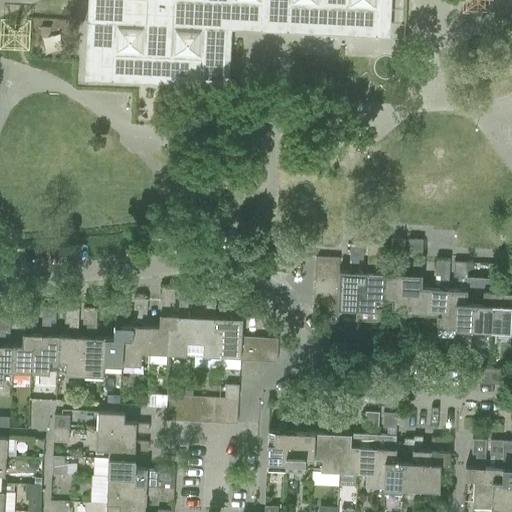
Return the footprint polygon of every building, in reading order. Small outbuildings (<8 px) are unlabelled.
[(89,0),(88,21),(86,77),(222,83),(224,43),(225,27),(379,34),(380,0),(89,0)] [(391,238),(391,245),(391,252),(404,253),(405,238),(391,238)] [(409,238),(408,253),(409,253),(421,253),(422,239),(409,238)] [(337,306),(337,309),(357,310),(358,285),(366,285),(366,272),(357,271),(358,259),(362,259),(363,244),(350,244),(350,258),(349,271),(339,270),(338,282),(338,294),(337,306)] [(356,312),(356,322),(383,323),(384,308),(375,307),(375,298),(383,299),(384,273),(375,273),(376,260),(380,260),(381,245),(368,244),(366,272),(366,285),(358,285),(357,310),(357,312),(356,312)] [(315,258),(315,269),(339,269),(339,257),(315,256),(315,258)] [(384,273),(383,299),(391,299),(391,312),(411,313),(412,287),(404,286),(404,274),(404,273),(405,261),(395,260),(394,273),(394,274),(384,273)] [(430,287),(429,314),(436,314),(436,328),(437,328),(456,328),(457,302),(448,302),(447,302),(447,288),(449,261),(435,260),(435,262),(435,276),(439,276),(439,288),(430,287)] [(404,274),(404,286),(412,287),(411,313),(429,314),(430,287),(421,287),(421,275),(422,261),(421,261),(413,261),(413,273),(412,275),(404,274)] [(447,288),(447,302),(448,302),(457,302),(456,328),(474,329),(475,303),(467,302),(468,289),(467,289),(467,277),(466,277),(467,262),(453,261),(453,276),(454,276),(456,276),(456,289),(449,289),(447,288)] [(315,269),(314,281),(338,282),(339,270),(339,269),(315,269)] [(467,277),(467,289),(468,289),(467,302),(475,303),(474,329),(492,330),(493,303),(501,304),(501,290),(494,290),(494,278),(467,277)] [(493,303),(492,330),(509,330),(510,305),(511,305),(511,292),(510,292),(511,279),(502,278),(501,290),(501,304),(493,303)] [(314,281),(314,293),(338,294),(338,282),(314,281)] [(158,326),(149,326),(148,353),(167,354),(168,327),(177,327),(178,315),(169,314),(169,302),(174,303),(175,287),(161,286),(160,314),(159,314),(158,326)] [(168,327),(167,354),(186,355),(186,343),(194,343),(196,316),(187,316),(187,303),(192,304),(193,288),(179,287),(178,315),(177,327),(168,327)] [(194,355),(193,367),(221,368),(222,330),(213,329),(214,317),(215,297),(215,295),(215,289),(202,288),(201,304),(205,304),(205,316),(196,316),(194,343),(203,344),(202,355),(194,355)] [(314,293),(313,305),(337,306),(338,294),(314,293)] [(114,337),(106,337),(104,363),(122,364),(123,338),(132,338),(132,325),(124,325),(124,313),(128,313),(129,297),(116,297),(114,337)] [(134,298),(132,325),(132,338),(123,338),(122,364),(141,365),(142,352),(148,353),(149,326),(141,326),(142,313),(146,314),(147,298),(134,298)] [(21,345),(13,345),(11,372),(30,372),(33,321),(37,322),(38,306),(24,305),(23,333),(22,333),(21,345)] [(214,317),(213,329),(222,330),(221,368),(240,369),(240,360),(242,336),(242,318),(232,318),(233,305),(224,305),(223,317),(214,317)] [(313,305),(313,317),(325,317),(337,318),(337,311),(337,309),(337,306),(313,305)] [(32,333),(30,372),(50,373),(50,360),(58,361),(59,335),(50,334),(50,322),(54,323),(55,307),(42,306),(41,334),(32,333)] [(68,335),(59,335),(58,361),(67,361),(66,374),(84,375),(85,350),(77,349),(77,335),(79,308),(65,308),(64,323),(69,323),(68,335)] [(86,336),(77,335),(77,349),(85,350),(84,375),(104,376),(104,363),(106,337),(95,336),(97,309),(83,308),(82,323),(86,324),(86,336)] [(0,384),(4,384),(5,371),(11,372),(13,345),(1,344),(2,332),(7,332),(7,317),(0,316),(0,384)] [(254,337),(242,336),(240,360),(252,360),(254,337)] [(266,337),(254,337),(252,360),(264,361),(266,337)] [(278,338),(266,337),(264,361),(276,362),(278,338)] [(475,382),(488,382),(489,368),(476,367),(475,382)] [(489,368),(488,382),(502,383),(502,369),(489,368)] [(238,400),(239,385),(225,384),(224,399),(226,399),(238,400)] [(166,395),(166,396),(167,396),(179,397),(191,397),(191,390),(180,389),(167,388),(166,388),(166,395)] [(107,394),(106,403),(119,403),(119,395),(107,394)] [(147,394),(146,405),(165,407),(165,406),(166,396),(166,395),(147,394)] [(166,406),(166,420),(178,420),(179,397),(167,396),(166,406)] [(179,397),(178,420),(190,421),(191,397),(179,397)] [(190,421),(201,421),(203,398),(191,397),(190,421)] [(203,398),(201,421),(213,422),(215,398),(203,398)] [(226,399),(224,399),(215,398),(213,422),(225,423),(226,399)] [(237,423),(238,400),(226,399),(225,423),(237,423)] [(305,456),(313,456),(314,430),(306,430),(306,417),(311,418),(311,402),(298,402),(296,429),(296,442),(287,442),(285,468),(304,469),(305,456)] [(320,470),(339,471),(340,445),(332,444),(333,432),(334,403),(320,403),(319,418),(324,418),(323,431),(314,430),(313,456),(321,457),(320,470)] [(365,410),(365,421),(365,426),(378,427),(379,411),(365,410)] [(97,411),(96,429),(123,430),(122,439),(136,440),(136,431),(148,432),(148,423),(124,421),(123,421),(124,413),(97,411)] [(383,427),(396,428),(397,412),(383,411),(383,427)] [(53,415),(53,428),(68,429),(68,415),(61,415),(53,415)] [(0,428),(8,429),(9,418),(0,416),(0,428)] [(266,467),(285,468),(287,442),(296,442),(296,429),(287,429),(288,416),(279,416),(278,429),(268,428),(266,467)] [(339,471),(357,472),(358,446),(351,446),(352,433),(350,433),(351,420),(341,420),(341,432),(333,432),(332,444),(340,445),(339,471)] [(53,428),(52,441),(67,442),(68,429),(53,428)] [(109,449),(108,456),(135,458),(135,449),(147,450),(148,441),(136,440),(122,439),(123,430),(96,429),(95,448),(109,449)] [(352,433),(351,446),(358,446),(357,472),(366,473),(365,486),(385,487),(386,460),(377,459),(378,435),(378,434),(352,433)] [(378,435),(377,459),(386,460),(385,487),(402,488),(404,443),(403,443),(395,442),(396,435),(387,435),(387,436),(378,435)] [(402,488),(420,489),(422,462),(430,462),(431,449),(422,449),(423,437),(414,436),(413,439),(404,438),(404,443),(402,488)] [(422,462),(420,489),(439,490),(440,464),(449,465),(450,450),(440,450),(441,437),(432,437),(431,449),(430,462),(422,462)] [(465,479),(464,505),(473,505),(491,506),(493,480),(484,479),(485,467),(485,466),(486,440),(472,439),(472,453),(476,453),(476,465),(476,467),(465,466),(465,479)] [(485,467),(484,479),(493,480),(491,506),(509,507),(510,481),(502,481),(503,467),(502,467),(503,440),(490,440),(489,454),(494,454),(493,466),(493,467),(485,467)] [(511,511),(511,440),(503,440),(502,467),(503,467),(502,481),(510,481),(509,507),(508,511),(511,511)] [(52,455),(51,473),(66,474),(66,463),(63,463),(63,456),(52,455)] [(108,456),(107,475),(133,476),(133,485),(170,487),(170,483),(174,480),(174,469),(147,468),(147,467),(135,466),(135,458),(108,456)] [(106,493),(106,502),(146,504),(146,495),(158,495),(158,500),(173,501),(173,488),(170,487),(133,485),(133,476),(107,475),(106,493)] [(25,485),(24,499),(40,500),(40,485),(25,485)] [(106,509),(105,511),(171,511),(172,510),(157,509),(157,511),(145,511),(146,504),(106,502),(106,509)]
